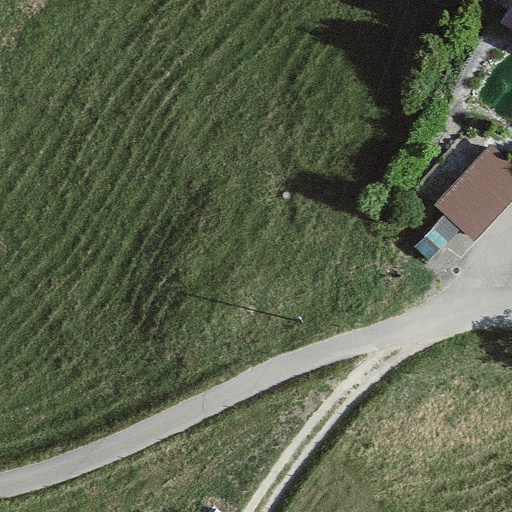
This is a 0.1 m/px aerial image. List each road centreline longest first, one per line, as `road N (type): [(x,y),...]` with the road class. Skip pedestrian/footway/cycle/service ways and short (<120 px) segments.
road 1 (track): [(410,332),(235,390),(120,446),(0,484)]
road 2 (track): [(252,511),(410,332)]
